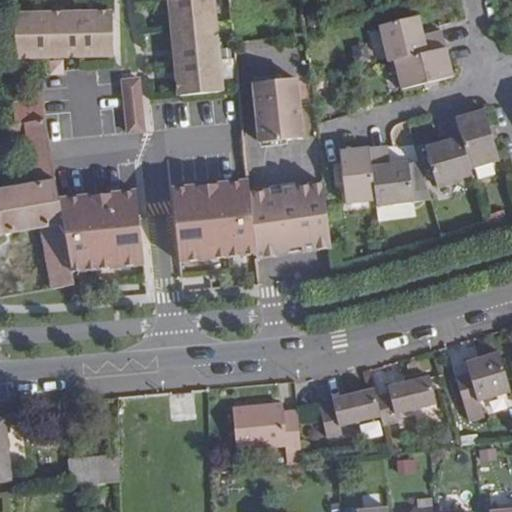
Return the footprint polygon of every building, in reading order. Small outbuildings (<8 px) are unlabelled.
[(224,95),(214,0),(180,0),(170,1),(180,99),(224,95)] [(16,17),(16,60),(114,58),(113,15),(16,17)] [(381,26),(390,62),(396,61),(448,47),(445,31),(426,36),(422,17),(381,26)] [(450,52),(448,47),(396,61),(403,89),(428,83),(455,76),(450,52)] [(124,80),(129,132),(143,131),(139,79),(124,80)] [(297,82),(256,86),(262,146),(303,142),(297,82)] [(0,128),(0,137),(27,132),(25,127),(47,122),(43,102),(17,104),(17,125),(0,128)] [(501,158),(485,108),(457,116),(472,168),(501,160),(501,158)] [(473,174),(472,168),(457,116),(440,122),(445,140),(425,146),(438,185),(473,174)] [(47,122),(25,127),(27,132),(36,186),(57,182),(56,173),(47,122)] [(371,146),(377,199),(378,205),(415,201),(411,160),(391,162),(389,144),(371,146)] [(371,146),(340,150),(341,159),(347,204),(377,199),(371,146)] [(257,254),(249,180),(174,188),(181,261),(257,254)] [(36,186),(0,192),(0,236),(44,229),(65,225),(61,203),(57,182),(36,186)] [(325,187),(283,193),(284,198),(326,194),(325,187)] [(69,245),(73,270),(145,264),(139,192),(61,203),(65,225),(69,245)] [(260,195),(251,196),(257,254),(258,261),(267,260),(277,259),(276,253),(271,201),(270,194),(260,195)] [(284,198),(271,201),(276,253),(303,250),(332,246),(326,194),(284,198)] [(65,225),(44,229),(47,249),(69,245),(65,225)] [(69,245),(47,249),(54,291),(76,287),(73,270),(69,245)] [(303,250),(303,256),(332,252),(332,246),(303,250)] [(511,392),(511,391),(501,353),(467,363),(470,373),(457,378),(466,407),(470,422),(485,417),(481,403),(511,392)] [(375,396),(380,416),(382,426),(396,422),(395,415),(436,406),(430,378),(386,387),(387,393),(375,396)] [(380,416),(375,396),(374,389),(332,398),(333,404),(319,408),(325,438),(340,434),(339,424),(380,416)] [(285,452),(300,451),(296,411),(283,412),(282,405),(233,410),(236,450),(284,446),(285,452)] [(2,421),(0,420),(0,481),(8,481),(2,421)] [(99,459),(68,461),(71,489),(101,486),(120,484),(120,457),(99,459)]
